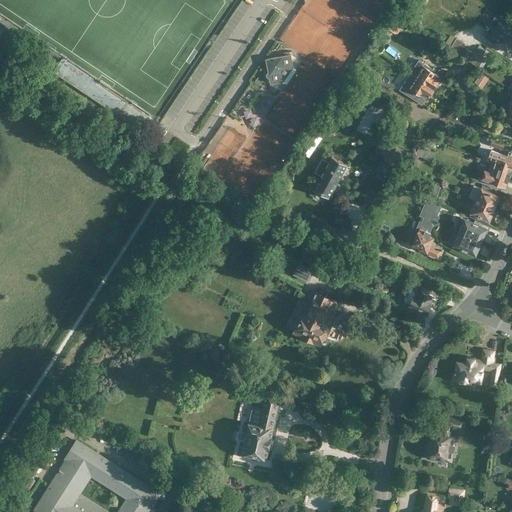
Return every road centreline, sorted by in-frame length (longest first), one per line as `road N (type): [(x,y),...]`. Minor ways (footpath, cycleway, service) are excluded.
road 1 (secondary): [(375,511),(392,391),(474,301)]
road 2 (residential): [(190,157),(297,0)]
road 3 (unknown): [(170,487),(80,432),(63,440),(45,470)]
